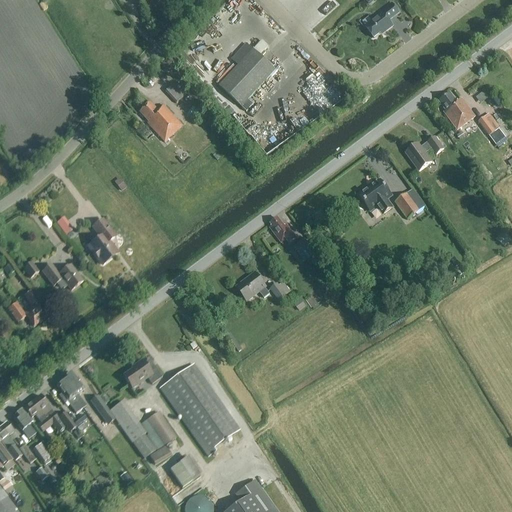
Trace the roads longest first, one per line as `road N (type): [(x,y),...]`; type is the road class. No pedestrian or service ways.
road 1 (tertiary): [(0,417),(511,32)]
road 2 (unclassified): [(0,206),(60,156),(204,0)]
road 3 (residential): [(268,0),(340,73),(356,79),(375,74),(474,0)]
